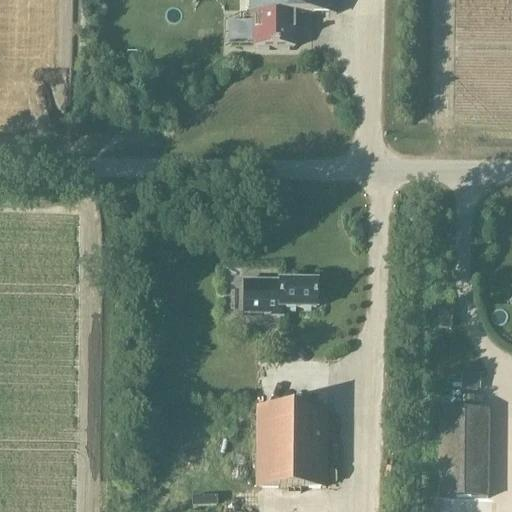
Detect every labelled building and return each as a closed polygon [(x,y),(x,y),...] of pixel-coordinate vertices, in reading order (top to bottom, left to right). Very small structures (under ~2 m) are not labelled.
[(335,15),(335,0),(249,0),(249,18),(254,18),(253,49),(292,49),(293,14),(335,15)] [(315,310),(315,283),(262,283),(262,314),(270,314),(270,317),(280,317),(280,309),(315,310)] [(453,330),(454,311),(436,310),(436,329),(453,330)] [(325,489),(326,410),(256,409),(256,488),(325,489)] [(487,499),(488,411),(437,411),(437,499),(487,499)]
